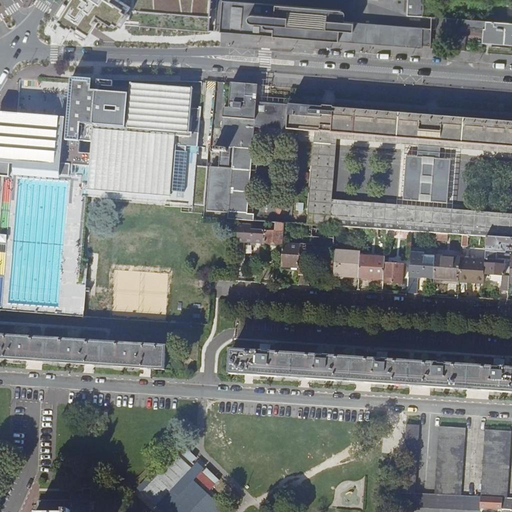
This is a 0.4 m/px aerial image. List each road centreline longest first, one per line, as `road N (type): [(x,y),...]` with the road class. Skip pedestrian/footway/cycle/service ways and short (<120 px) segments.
road 1 (residential): [(0,381),(511,412)]
road 2 (residential): [(511,80),(230,56),(13,53)]
road 3 (residential): [(217,288),(511,312)]
